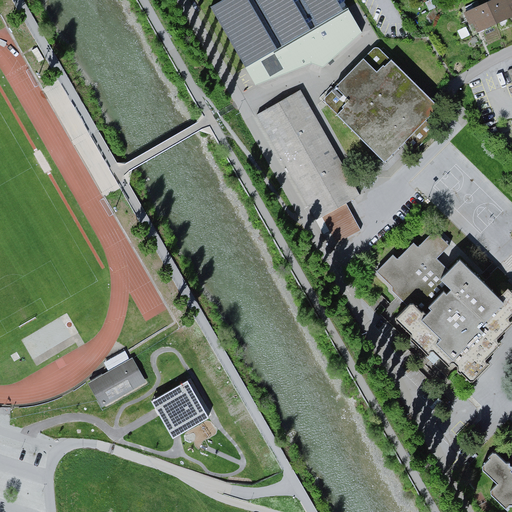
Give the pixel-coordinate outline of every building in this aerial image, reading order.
[(361,32),(342,0),(222,0),(211,7),(256,85),(311,63),(323,68),(361,32)] [(468,21),(472,33),(510,19),(506,7),(503,0),(486,0),(463,9),(468,21)] [(384,162),(439,107),(378,48),(374,48),(322,100),(384,162)] [(360,195),(300,89),(256,114),(331,248),(361,230),(346,203),(360,195)] [(498,320),(511,306),(511,299),(501,288),(491,299),(450,258),(428,280),(436,289),(417,307),(421,311),(417,314),(405,302),(388,319),(405,336),(401,339),(420,358),(425,352),(440,367),(444,363),(464,383),(482,366),(477,361),(492,347),(486,341),(503,325),(498,320)] [(102,404),(148,381),(134,355),(130,357),(126,349),(105,360),(110,369),(89,379),(102,404)] [(190,379),(153,400),(174,435),(210,414),(190,379)] [(511,467),(493,450),(475,469),(494,487),(486,495),(503,511),(508,506),(511,509),(511,467)]
